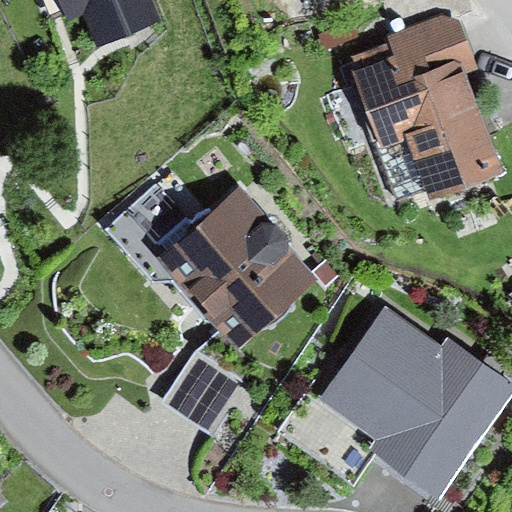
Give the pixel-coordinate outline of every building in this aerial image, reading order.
[(155,0),(61,0),(71,22),(86,15),(99,46),(163,19),(155,0)] [(390,44),(354,57),(386,144),(410,135),(433,198),(503,172),(467,74),(479,70),(461,20),(444,15),(387,36),(390,44)] [(354,23),(320,34),(325,49),(359,38),(354,23)] [(153,248),(186,220),(157,188),(109,229),(152,279),(168,265),(153,248)] [(186,220),(153,248),(168,265),(223,329),(239,348),(257,332),(319,280),(289,245),(291,234),(278,220),(267,219),(243,191),(195,231),(186,220)] [(444,347),(386,307),(321,399),(386,444),(377,456),(442,501),(511,400),(511,381),(450,338),(444,347)] [(197,352),(162,402),(213,439),(272,343),(257,332),(239,348),(223,329),(197,352)] [(0,491),(0,511),(10,503),(0,491)]
